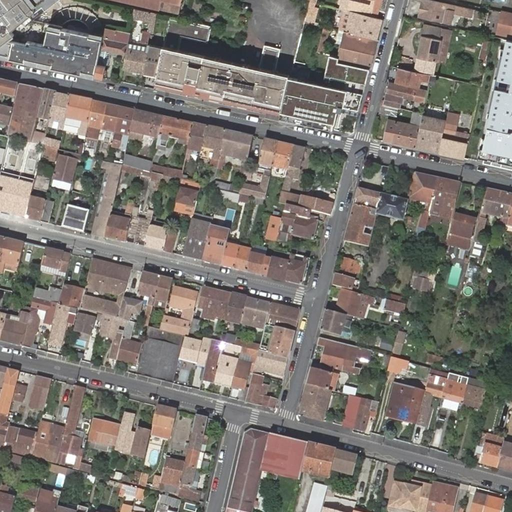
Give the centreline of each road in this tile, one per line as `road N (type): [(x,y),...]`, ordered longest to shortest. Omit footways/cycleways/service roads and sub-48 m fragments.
road 1 (residential): [(357,148),(0,69)]
road 2 (residential): [(0,225),(317,299)]
road 3 (residential): [(0,356),(239,411)]
road 4 (residential): [(511,484),(285,423)]
road 5 (residential): [(357,148),(511,183)]
road 6 (residential): [(317,299),(357,148)]
road 7 (residential): [(357,148),(399,0)]
road 8 (residential): [(285,423),(317,299)]
